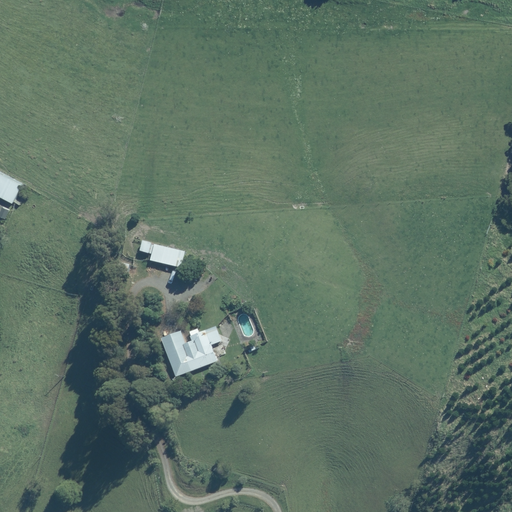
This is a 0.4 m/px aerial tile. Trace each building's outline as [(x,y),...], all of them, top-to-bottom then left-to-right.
[(0,170),(0,198),(11,205),(23,183),(0,170)] [(149,253),(152,243),(143,240),(140,251),(149,253)] [(182,267),(185,252),(153,245),(151,253),(153,254),(151,261),(182,267)] [(128,274),(130,264),(116,261),(114,271),(128,274)] [(160,335),(176,376),(218,360),(212,345),(221,342),(215,328),(185,339),(180,327),(160,335)]
